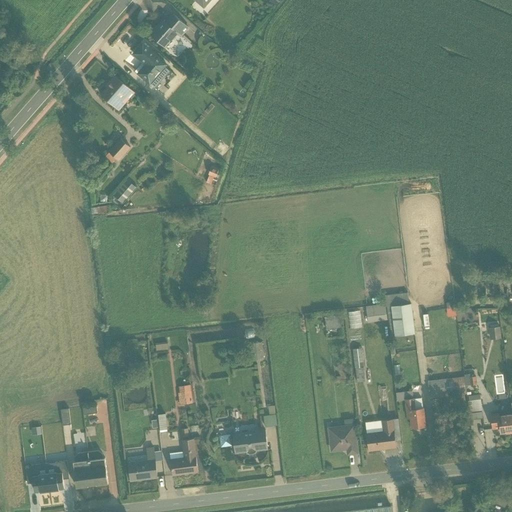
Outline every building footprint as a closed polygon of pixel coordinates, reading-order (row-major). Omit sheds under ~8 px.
[(196,0),(206,8),(213,0),(196,0)] [(171,51),(191,27),(171,11),(151,34),(171,51)] [(151,86),(170,65),(144,42),(134,53),(146,64),(138,74),(151,86)] [(121,111),(136,93),(116,76),(101,94),(121,111)] [(120,134),(106,150),(116,160),(130,143),(120,134)] [(511,277),(457,277),(457,302),(511,302),(511,277)] [(390,306),(393,338),(413,336),(410,305),(390,306)] [(364,311),(364,320),(383,319),(383,310),(364,311)] [(356,326),(356,311),(343,312),(343,326),(356,326)] [(322,316),(323,330),(340,328),(339,314),(322,316)] [(481,326),(484,338),(495,336),(493,324),(481,326)] [(173,335),(173,346),(182,345),(182,335),(173,335)] [(353,348),(356,378),(366,377),(362,347),(353,348)] [(432,381),(433,394),(461,391),(460,377),(432,381)] [(177,389),(177,401),(192,401),(192,389),(177,389)] [(406,428),(423,426),(421,407),(413,408),(412,398),(403,399),(406,428)] [(465,400),(465,415),(480,415),(480,400),(465,400)] [(60,409),(61,424),(70,423),(69,408),(60,409)] [(154,411),(157,430),(164,428),(161,410),(154,411)] [(491,435),(511,432),(508,412),(488,416),(491,435)] [(262,416),(262,424),(275,424),(275,416),(262,416)] [(366,452),(395,449),(391,419),(378,420),(379,432),(364,433),(366,452)] [(345,454),(357,453),(353,424),(324,427),(328,451),(344,449),(345,454)] [(237,455),(273,451),(271,430),(234,434),(237,455)] [(175,478),(207,473),(201,439),(182,442),(185,458),(173,460),(175,478)] [(133,481),(160,479),(158,455),(131,458),(133,481)] [(99,487),(113,485),(109,460),(95,462),(99,487)] [(99,487),(95,462),(77,464),(80,489),(99,487)] [(495,496),(494,500),(487,498),(485,506),(498,510),(502,498),(495,496)]
